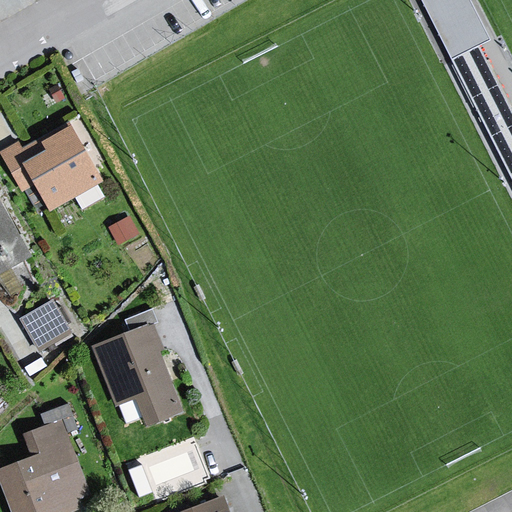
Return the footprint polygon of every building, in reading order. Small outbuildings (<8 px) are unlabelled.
[(423,0),(450,54),(491,33),(474,0),(423,0)] [(69,126),(20,151),(18,145),(1,158),(24,196),(35,191),(50,214),(103,186),(69,126)] [(0,207),(0,275),(29,262),(0,207)] [(54,305),(19,324),(39,356),(60,346),(71,336),(54,305)] [(153,328),(89,352),(114,411),(134,402),(146,431),(184,417),(153,328)] [(63,429),(22,439),(31,465),(0,475),(0,481),(11,511),(82,511),(81,503),(91,501),(63,429)] [(227,511),(219,500),(190,511),(227,511)]
